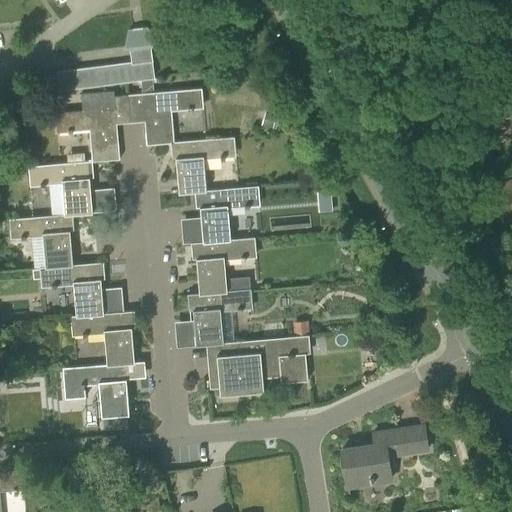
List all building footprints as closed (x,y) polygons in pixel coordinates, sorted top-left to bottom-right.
[(57,77),(58,91),(140,80),(152,79),(154,79),(153,62),(151,48),(155,43),(147,28),(127,30),(125,47),(130,52),(131,62),(56,72),(57,77)] [(37,94),(58,91),(57,77),(36,80),(37,94)] [(152,79),(140,80),(142,94),(153,93),(152,79)] [(171,111),(203,108),(201,88),(142,94),(146,145),(174,143),(171,111)] [(511,89),(487,97),(494,119),(502,143),(511,139),(511,89)] [(82,111),(55,114),(57,133),(89,130),(92,161),(119,159),(114,108),(113,91),(81,94),(82,111)] [(179,193),(199,192),(199,191),(206,191),(203,160),(235,157),(234,137),(174,142),(179,193)] [(62,184),(65,215),(68,214),(68,215),(92,213),(88,162),(29,167),(30,186),(62,184)] [(511,177),(487,190),(505,227),(511,223),(511,177)] [(195,243),(195,244),(254,238),(230,240),(228,209),(259,206),(258,186),(206,191),(199,191),(199,192),(203,242),(195,243)] [(43,236),(45,267),(72,265),(68,215),(68,214),(65,215),(9,220),(11,239),(43,236)] [(195,244),(199,294),(227,292),(227,291),(224,260),(256,257),(254,238),(195,244)] [(74,285),(76,316),(103,314),(99,263),(72,266),(72,265),(45,267),(45,268),(40,268),(33,269),(34,279),(41,278),(42,288),(74,285)] [(196,345),(216,344),(223,343),(220,312),(252,309),(251,289),(227,291),(227,292),(199,294),(191,295),(196,345)] [(104,333),(107,365),(124,363),(134,362),(130,312),(103,314),(76,316),(70,317),(72,336),(104,333)] [(216,344),(217,356),(220,394),(264,391),(262,372),(280,371),(281,382),(307,380),(305,352),(298,353),(297,336),(259,340),(223,343),(216,344)] [(124,363),(107,365),(62,369),(65,399),(85,397),(84,386),(99,385),(101,417),(129,414),(124,363)] [(342,449),(347,486),(391,480),(387,457),(429,450),(425,425),(372,433),(374,445),(342,449)] [(0,511),(1,511),(0,493),(0,491),(25,489),(24,470),(0,471),(0,511)]
